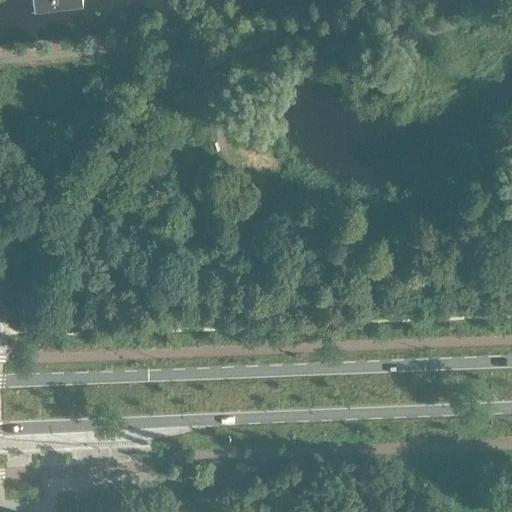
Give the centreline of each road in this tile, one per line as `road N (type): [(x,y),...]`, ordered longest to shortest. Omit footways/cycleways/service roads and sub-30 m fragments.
road 1 (secondary): [(0,428),(511,407)]
road 2 (secondary): [(511,359),(0,377)]
